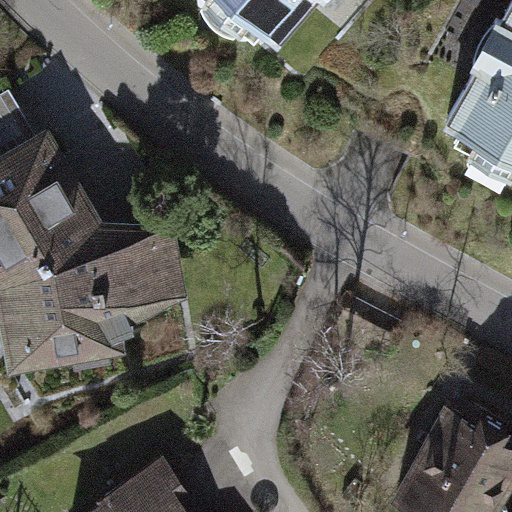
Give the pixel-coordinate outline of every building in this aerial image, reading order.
[(317,0),(191,0),(267,55),(317,0)] [(511,0),(498,0),(429,130),(511,173),(511,0)] [(38,132),(0,153),(0,379),(131,355),(179,307),(171,224),(94,215),(38,132)] [(495,511),(511,479),(511,446),(434,407),(383,507),(391,511),(495,511)] [(232,511),(207,511),(165,452),(80,511),(237,511),(236,510),(232,511)]
